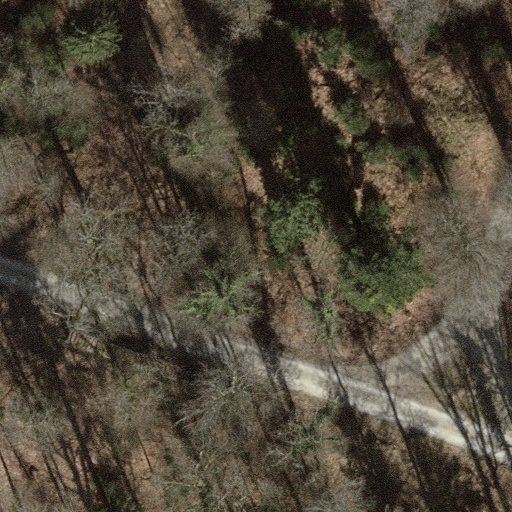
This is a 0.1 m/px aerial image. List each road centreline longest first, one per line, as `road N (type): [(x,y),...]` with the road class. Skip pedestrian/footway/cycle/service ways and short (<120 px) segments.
road 1 (track): [(0,265),(447,425)]
road 2 (track): [(447,425),(511,204)]
